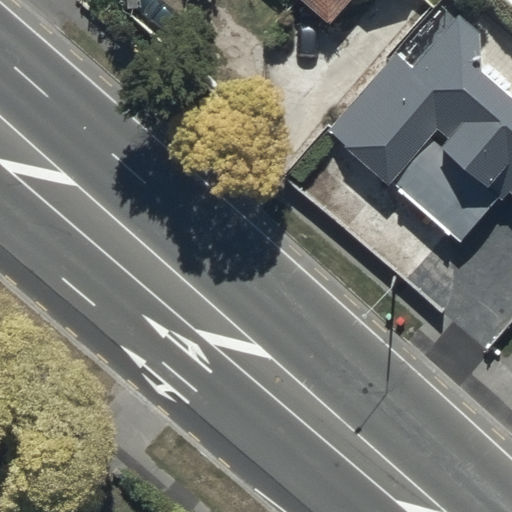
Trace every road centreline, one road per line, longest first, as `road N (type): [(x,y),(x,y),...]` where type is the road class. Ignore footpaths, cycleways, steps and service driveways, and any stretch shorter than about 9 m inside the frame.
road 1 (primary): [(0,56),(160,196),(352,444)]
road 2 (primary): [(352,444),(70,289),(0,227)]
